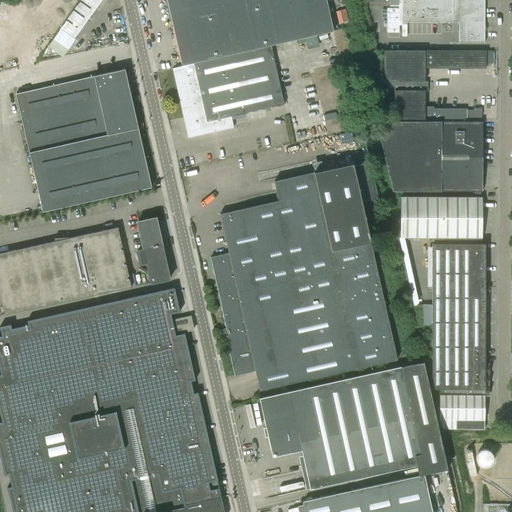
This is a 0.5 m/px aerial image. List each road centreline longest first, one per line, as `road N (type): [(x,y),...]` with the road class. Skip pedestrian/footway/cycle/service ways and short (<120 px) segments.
road 1 (unclassified): [(246,511),(129,0)]
road 2 (unclassified): [(511,417),(500,398),(504,0)]
